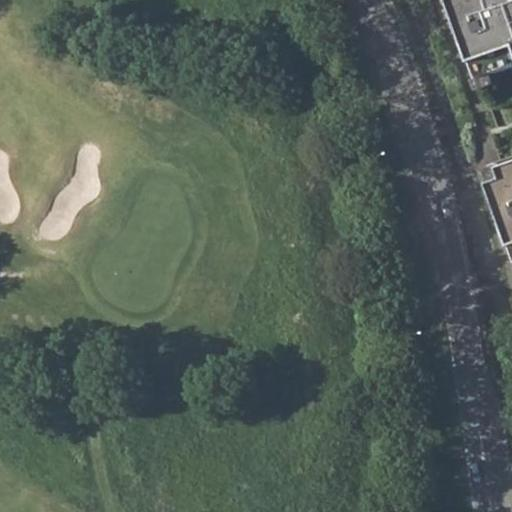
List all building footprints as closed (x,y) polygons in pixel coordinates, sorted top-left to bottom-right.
[(462,26),(446,0),(443,0),(459,44),(467,41),(462,26)] [(511,0),(446,0),(462,26),(467,41),(480,76),(495,71),(511,64),(511,0)] [(495,71),(480,76),(484,88),(499,82),(495,71)] [(511,164),(503,168),(511,194),(505,202),(511,221),(506,223),(511,240),(511,164)] [(503,168),(488,173),(506,223),(511,221),(505,202),(511,194),(503,168)]
